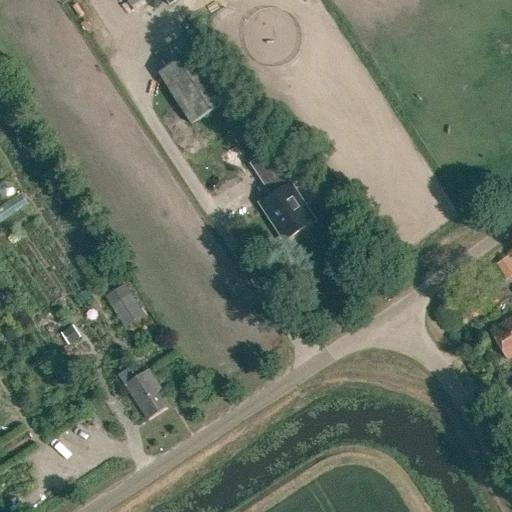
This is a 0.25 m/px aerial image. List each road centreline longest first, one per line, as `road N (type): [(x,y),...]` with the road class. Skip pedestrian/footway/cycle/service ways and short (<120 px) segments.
road 1 (unclassified): [(90,511),(393,315)]
road 2 (unclassified): [(511,484),(441,369),(393,315)]
road 3 (unclassified): [(511,224),(393,315)]
